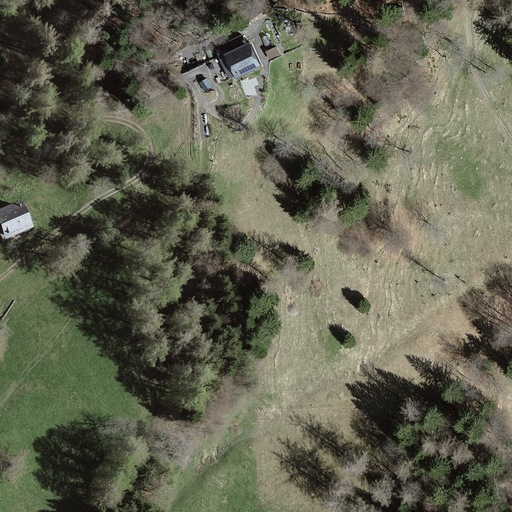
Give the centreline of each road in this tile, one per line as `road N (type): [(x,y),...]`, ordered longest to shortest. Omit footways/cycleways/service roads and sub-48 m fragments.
road 1 (track): [(0,277),(149,161),(141,132),(96,117),(0,140)]
road 2 (track): [(125,0),(87,28),(179,75),(136,101),(127,122)]
road 3 (track): [(463,0),(480,89),(511,144)]
